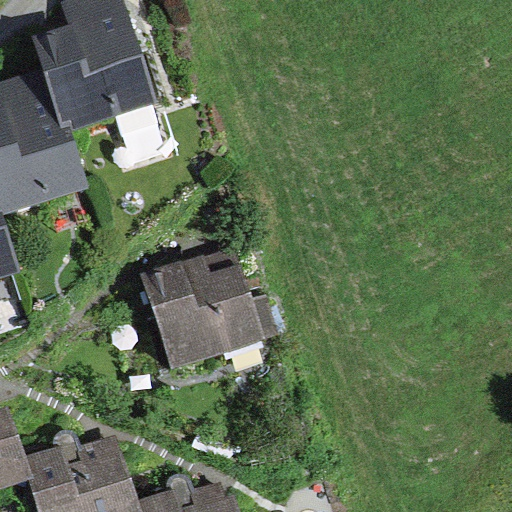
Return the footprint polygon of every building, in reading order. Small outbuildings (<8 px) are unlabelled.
[(41,49),(50,75),(71,138),(163,107),(126,0),(93,0),(69,8),(78,36),(41,49)] [(71,138),(50,75),(2,92),(12,121),(0,125),(0,206),(7,227),(92,198),(71,138)] [(7,227),(0,206),(0,286),(24,278),(7,227)] [(233,254),(149,281),(177,368),(262,341),(233,254)] [(0,494),(33,484),(27,465),(10,410),(0,413),(0,494)] [(68,453),(27,465),(33,484),(41,511),(139,511),(138,508),(122,455),(73,470),(68,453)] [(188,493),(138,508),(139,511),(243,511),(238,493),(192,507),(188,493)]
